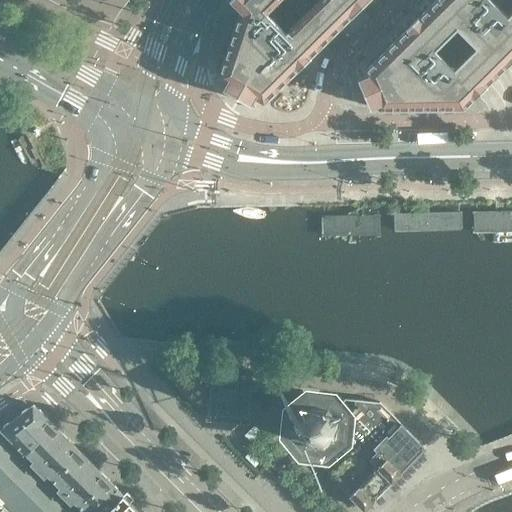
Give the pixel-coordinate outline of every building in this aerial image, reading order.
[(264,102),(275,107),(380,107),(464,106),(476,95),(482,88),(486,85),(508,63),(511,58),(511,0),(231,0),(236,5),(241,10),(219,77),(229,83),(253,96),(264,102)] [(511,209),(475,210),(475,233),(511,232),(511,209)] [(395,212),(396,233),(465,231),(464,210),(395,212)] [(316,211),(316,234),(382,234),(382,211),(316,211)] [(208,392),(209,374),(182,372),(181,390),(208,392)] [(247,418),(250,390),(251,379),(211,375),(208,415),(247,418)] [(337,445),(342,401),(298,397),(294,441),(337,445)] [(399,472),(424,447),(379,402),(379,401),(359,399),(356,403),(368,415),(351,432),(341,443),(344,446),(338,453),(342,458),(328,473),(364,509),(400,473),(399,472)] [(24,450),(52,423),(37,409),(33,404),(2,428),(3,429),(24,450)] [(38,465),(66,437),(52,423),(24,450),(38,465)] [(85,511),(80,507),(66,493),(52,479),(80,451),(66,437),(38,465),(24,450),(3,429),(0,430),(0,503),(8,511),(85,511)] [(66,493),(94,465),(80,451),(52,479),(66,493)] [(80,507),(108,480),(94,465),(66,493),(80,507)] [(85,511),(103,511),(121,495),(122,494),(108,480),(80,507),(85,511)] [(140,511),(130,502),(134,498),(126,490),(122,494),(121,495),(103,511),(140,511)] [(8,511),(0,503),(0,511),(8,511)]
